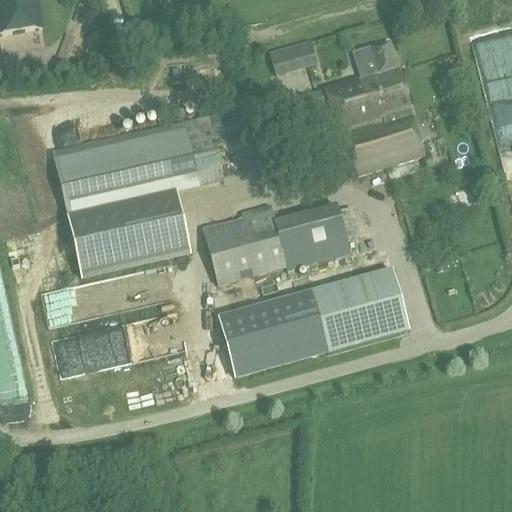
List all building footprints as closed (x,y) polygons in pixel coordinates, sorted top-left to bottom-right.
[(0,0),(0,36),(42,30),(36,0),(0,0)] [(351,173),(360,178),(422,159),(388,46),(354,56),(361,81),(304,98),(309,115),(331,108),(351,173)] [(279,51),(279,69),(320,67),(319,49),(279,51)] [(52,156),(80,280),(189,255),(176,196),(223,185),(213,140),(245,133),(240,114),(52,156)] [(273,224),(283,269),(285,276),(335,263),(351,259),(339,213),(337,207),(273,224)] [(270,213),(203,233),(220,288),(283,269),(273,224),(270,213)] [(310,296),(328,357),(409,335),(392,273),(310,296)] [(51,294),(57,328),(187,305),(182,275),(64,295),(64,292),(51,294)] [(0,282),(0,410),(1,418),(35,412),(28,375),(24,375),(7,282),(0,282)] [(76,338),(70,339),(76,377),(96,374),(92,349),(78,351),(76,338)]
